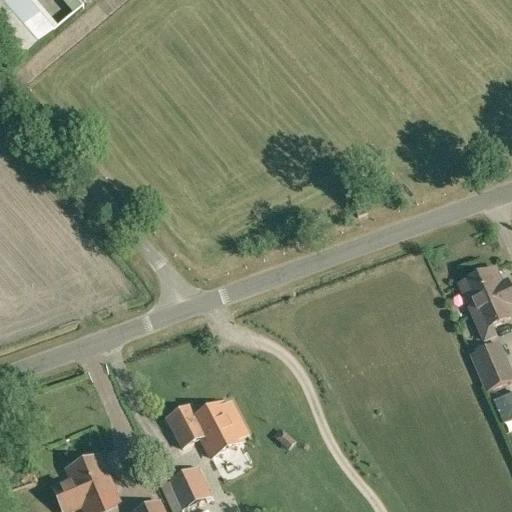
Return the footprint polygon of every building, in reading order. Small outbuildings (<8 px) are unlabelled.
[(56,26),(34,0),(0,0),(0,40),(16,60),(56,26)] [(367,216),(365,210),(355,214),(358,219),(367,216)] [(511,309),(511,307),(511,306),(511,294),(506,297),(503,289),(499,290),(491,273),(495,272),(494,271),(459,286),(485,342),(495,337),(492,329),(511,319),(511,309)] [(511,384),(511,379),(499,347),(471,358),(486,396),(511,384)] [(511,395),(493,404),(503,427),(511,422),(511,395)] [(192,409),(167,422),(183,452),(202,441),(212,461),(243,445),(241,441),(246,439),(229,407),(224,410),(222,406),(198,419),(192,409)] [(82,510),(116,497),(101,460),(67,473),(72,484),(64,487),(71,504),(78,501),(82,510)] [(172,481),(161,460),(149,466),(159,487),(172,481)] [(197,470),(167,484),(180,511),(184,511),(211,499),(197,470)]
